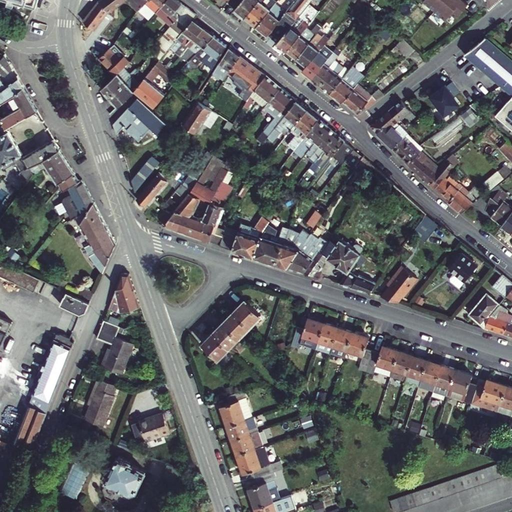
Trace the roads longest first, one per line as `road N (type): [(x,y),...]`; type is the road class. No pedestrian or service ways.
road 1 (residential): [(232,265),(511,354)]
road 2 (residential): [(20,511),(114,268),(133,245)]
road 3 (residential): [(511,266),(350,128)]
road 4 (secondary): [(67,46),(133,245)]
road 5 (residential): [(350,128),(187,0)]
road 6 (residential): [(350,128),(506,6)]
road 7 (secondary): [(163,338),(224,511)]
